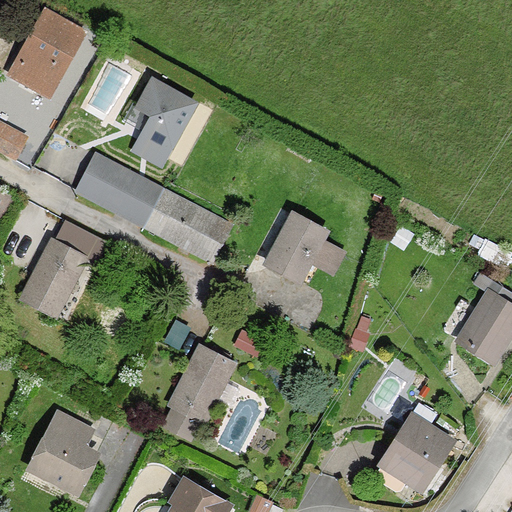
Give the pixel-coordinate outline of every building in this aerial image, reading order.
[(87,34),(49,12),(12,76),(51,98),(87,34)] [(160,117),(139,155),(164,169),(198,107),(156,84),(143,108),(160,117)] [(0,124),(0,148),(17,158),(27,139),(0,124)] [(233,228),(99,157),(80,193),(214,264),(233,228)] [(0,227),(15,201),(0,192),(0,227)] [(293,285),(300,272),(309,277),(322,284),(334,263),(312,251),(319,236),(291,221),(264,269),(293,285)] [(104,248),(62,226),(36,275),(30,271),(27,278),(33,281),(21,304),(51,319),(81,264),(93,269),(104,248)] [(309,277),(300,272),(293,285),(301,290),(309,277)] [(510,322),(511,317),(511,310),(474,287),(468,296),(483,305),(510,322)] [(483,305),(454,351),(485,370),(511,328),(511,323),(510,322),(483,305)] [(198,351),(167,409),(173,412),(163,427),(184,438),(193,422),(199,425),(229,367),(198,351)] [(421,404),(414,416),(430,427),(438,415),(421,404)] [(94,432),(60,415),(31,474),(80,498),(100,457),(85,450),(94,432)] [(430,427),(414,416),(376,478),(396,491),(400,490),(407,479),(421,488),(452,440),(430,427)] [(178,511),(189,492),(184,488),(171,508),(178,511)] [(223,511),(189,492),(178,511),(177,511),(223,511)]
